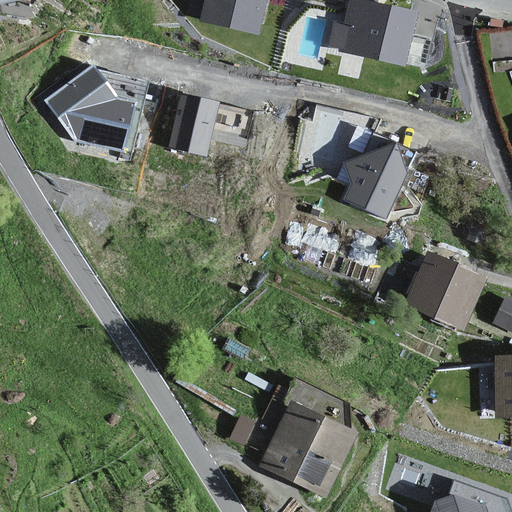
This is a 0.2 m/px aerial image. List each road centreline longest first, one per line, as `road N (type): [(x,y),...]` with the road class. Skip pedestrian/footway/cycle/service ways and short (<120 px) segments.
road 1 (tertiary): [(229,511),(0,142)]
road 2 (residential): [(105,53),(354,105),(464,137),(487,133)]
road 3 (unclassified): [(461,0),(461,37),(487,133)]
